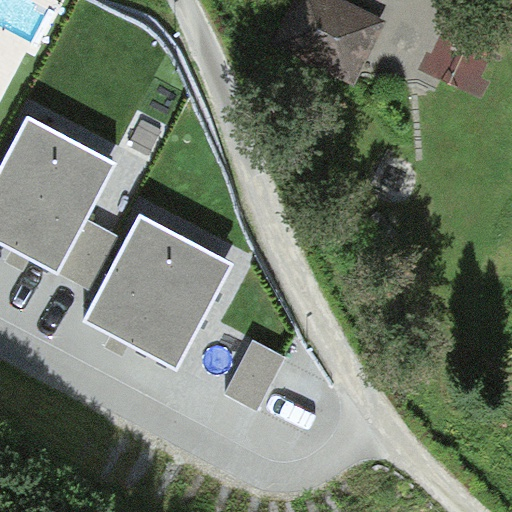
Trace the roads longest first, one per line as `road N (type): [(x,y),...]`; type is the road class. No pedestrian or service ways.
road 1 (unknown): [(369,400),(295,456),(252,461),(173,442),(0,343)]
road 2 (track): [(383,419),(464,511)]
